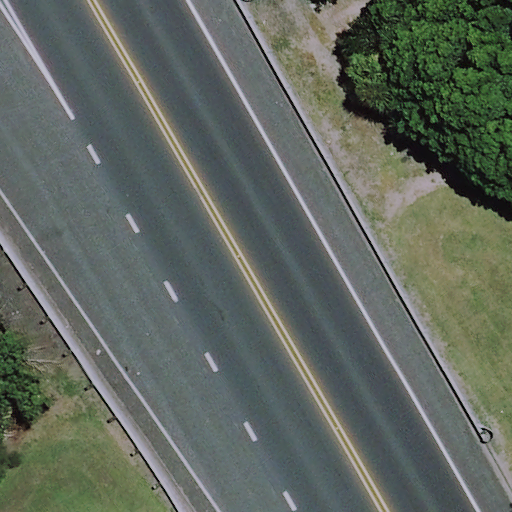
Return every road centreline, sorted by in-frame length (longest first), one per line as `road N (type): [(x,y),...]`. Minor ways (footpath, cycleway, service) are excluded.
road 1 (secondary): [(381,464),(0,24)]
road 2 (secondary): [(381,464),(119,0)]
